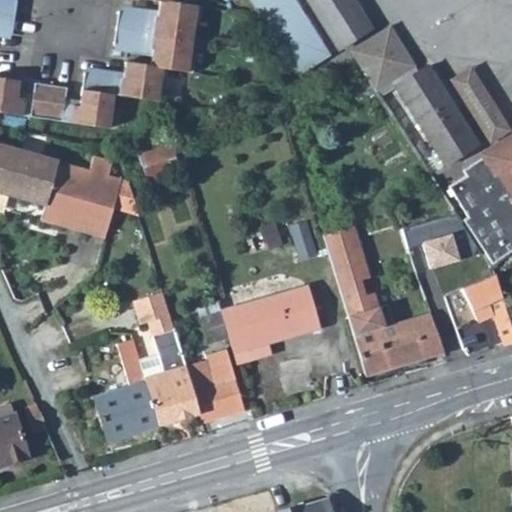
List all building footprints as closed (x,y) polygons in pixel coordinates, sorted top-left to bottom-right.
[(0,0),(0,30),(8,32),(11,17),(13,1),(7,0),(0,0)] [(0,111),(43,118),(105,126),(111,93),(155,99),(157,87),(162,88),(165,68),(188,71),(192,50),(187,49),(190,28),(195,28),(200,8),(174,4),(175,0),(148,0),(156,1),(164,2),(163,11),(154,10),(154,17),(138,14),(116,11),(111,44),(132,47),(152,50),(151,57),(158,58),(156,66),(149,65),(128,62),(126,73),(120,72),(119,78),(106,76),(82,73),(77,100),(76,106),(62,103),(63,98),(64,87),(32,83),(30,93),(30,100),(15,98),(16,91),(17,80),(0,77),(0,111)] [(294,0),(249,0),(296,73),(328,53),(294,0)] [(308,0),(338,47),(371,25),(355,0),(308,0)] [(154,10),(163,11),(164,2),(156,1),(154,10)] [(138,14),(154,17),(154,10),(139,7),(138,14)] [(0,37),(7,38),(8,32),(0,30),(0,37)] [(131,54),(151,57),(152,50),(132,47),(131,54)] [(149,65),(156,66),(158,58),(151,57),(149,65)] [(120,72),(126,73),(128,62),(121,61),(120,72)] [(16,91),(15,98),(30,100),(30,93),(16,91)] [(465,226),(488,262),(491,266),(498,261),(511,250),(511,140),(493,154),(465,174),(469,180),(451,193),(470,222),(465,226)] [(0,190),(44,203),(57,160),(0,143),(0,190)] [(166,146),(139,154),(146,179),(180,169),(172,144),(166,146)] [(44,203),(40,218),(104,237),(113,207),(139,216),(129,180),(108,174),(112,160),(92,154),(88,169),(57,160),(44,203)] [(322,233),(324,239),(349,232),(351,239),(357,238),(353,223),(322,233)] [(410,253),(401,224),(372,233),(381,263),(410,253)] [(324,239),(365,375),(425,357),(415,321),(408,317),(392,322),(386,302),(377,304),(373,291),(364,294),(359,277),(368,274),(357,238),(351,239),(349,232),(324,239)] [(511,250),(498,261),(504,269),(511,263),(511,250)] [(488,262),(467,271),(472,282),(460,288),(477,320),(493,312),(503,343),(511,339),(511,327),(496,277),(491,266),(488,262)] [(220,310),(221,311),(226,331),(235,361),(249,357),(247,346),(266,341),(319,325),(308,284),(220,310)] [(132,298),(139,321),(146,319),(169,312),(162,289),(132,298)] [(198,306),(202,317),(221,311),(220,310),(217,300),(198,306)] [(202,317),(208,337),(226,331),(221,311),(202,317)] [(430,311),(408,317),(415,321),(425,357),(444,352),(430,311)] [(169,312),(146,319),(150,332),(173,325),(169,312)] [(158,424),(198,411),(185,363),(173,325),(150,332),(162,370),(143,375),(150,398),(158,424)] [(144,380),(132,337),(125,339),(117,342),(129,383),(94,395),(107,439),(158,424),(150,398),(144,380)] [(247,346),(249,357),(270,352),(266,341),(247,346)] [(198,411),(201,419),(244,406),(226,347),(205,352),(206,357),(185,363),(198,411)] [(0,459),(2,459),(4,463),(26,455),(10,400),(0,402),(0,459)] [(34,402),(25,406),(28,413),(25,415),(31,430),(44,424),(34,402)] [(279,511),(329,511),(325,497),(295,507),(293,506),(281,510),(280,511),(279,511)]
